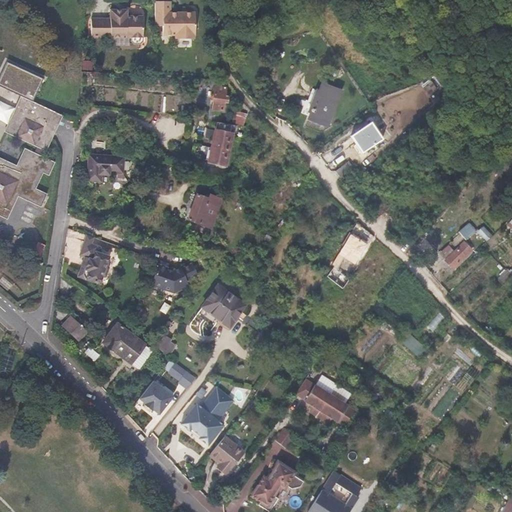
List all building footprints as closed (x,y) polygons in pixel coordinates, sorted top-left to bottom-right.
[(170,1),(155,1),(155,27),(162,27),(162,35),(175,35),(175,39),(194,39),(194,35),(195,35),(195,12),(170,12),(170,1)] [(91,18),(91,38),(130,38),(130,41),(134,44),(140,44),(143,41),(142,15),(127,15),(120,15),(120,9),(110,9),(110,18),(91,18)] [(6,63),(0,77),(0,85),(17,94),(31,101),(42,81),(6,63)] [(242,82),(239,78),(234,71),(233,72),(232,72),(233,74),(236,79),(240,83),(242,82)] [(226,81),(216,80),(215,86),(212,110),(223,112),(224,102),(227,103),(228,97),(225,96),(226,87),(225,87),(226,81)] [(327,126),(341,91),(322,84),(319,91),(317,90),(309,112),(311,112),(308,119),(327,126)] [(55,132),(62,116),(31,101),(21,96),(15,108),(8,124),(4,131),(46,151),(55,132)] [(8,124),(15,108),(0,101),(0,120),(8,124)] [(191,119),(186,151),(192,152),(197,126),(210,128),(211,122),(210,122),(191,119)] [(383,139),(371,122),(350,136),(362,153),(383,139)] [(218,123),(209,163),(224,167),(233,125),(218,123)] [(0,215),(7,219),(13,207),(8,204),(13,194),(18,196),(41,206),(47,194),(35,189),(43,173),(49,175),(54,163),(25,149),(17,166),(0,158),(0,215)] [(124,157),(89,154),(87,181),(101,182),(102,174),(109,175),(109,172),(110,172),(112,172),(114,173),(116,173),(118,173),(120,173),(122,173),(123,173),(124,157)] [(340,178),(354,168),(348,161),(335,171),(340,178)] [(125,181),(122,173),(120,173),(118,173),(116,173),(114,173),(112,172),(110,172),(109,172),(109,175),(109,179),(112,179),(112,182),(121,182),(125,181)] [(13,194),(8,204),(13,207),(18,196),(13,194)] [(207,200),(197,196),(188,219),(211,228),(221,201),(208,196),(207,200)] [(20,220),(28,224),(41,230),(42,230),(49,215),(49,214),(27,204),(26,204),(19,219),(20,220)] [(364,228),(357,223),(338,254),(344,258),(345,256),(356,263),(366,245),(357,240),(364,228)] [(466,239),(476,231),(469,223),(459,232),(466,239)] [(491,236),(483,227),(478,232),(480,235),(481,235),(486,240),(491,236)] [(83,274),(85,279),(99,284),(102,278),(106,276),(109,268),(107,264),(109,256),(101,253),(101,247),(91,244),(94,237),(86,235),(79,254),(85,256),(89,257),(83,274)] [(453,268),(472,250),(464,242),(445,260),(453,268)] [(45,246),(39,243),(32,255),(39,258),(45,246)] [(447,245),(440,252),(444,257),(452,251),(447,245)] [(344,258),(338,254),(333,264),(335,266),(327,276),(327,277),(330,279),(337,270),(344,258)] [(83,274),(89,257),(85,256),(78,276),(85,279),(83,274)] [(186,281),(198,276),(192,263),(181,269),(180,268),(173,271),(171,270),(168,269),(168,268),(158,265),(151,285),(174,293),(189,286),(186,281)] [(349,280),(337,270),(330,279),(343,289),(349,280)] [(511,276),(511,275),(508,271),(500,278),(505,283),(511,276)] [(202,306),(229,327),(245,306),(218,285),(202,306)] [(88,332),(70,316),(61,325),(66,330),(69,332),(79,342),(88,332)] [(152,350),(117,323),(103,342),(138,368),(152,350)] [(298,330),(295,336),(303,341),(307,335),(298,330)] [(170,340),(164,335),(155,347),(157,348),(168,356),(175,346),(169,342),(170,340)] [(415,352),(420,346),(412,340),(408,345),(415,352)] [(175,363),(167,372),(178,381),(186,371),(175,363)] [(195,378),(186,371),(178,381),(177,382),(187,389),(195,378)] [(351,394),(322,375),(315,385),(331,395),(345,404),(351,394)] [(317,416),(331,395),(315,385),(306,378),(295,394),(305,400),(305,401),(314,407),(311,412),(317,416)] [(153,381),(139,399),(145,403),(144,405),(152,412),(153,410),(159,414),(173,396),(153,381)] [(218,387),(214,392),(229,405),(235,400),(218,387)] [(229,405),(214,392),(202,407),(198,403),(181,422),(207,443),(223,423),(218,420),(230,406),(229,405)] [(345,404),(331,395),(317,416),(324,421),(327,415),(344,426),(355,410),(345,404)] [(296,435),(284,427),(274,439),(285,449),(296,435)] [(225,475),(244,452),(225,437),(209,455),(220,464),(217,468),(225,475)] [(303,482),(293,475),(294,473),(279,462),(270,475),(272,476),(270,480),(268,479),(263,476),(250,494),(260,501),(258,505),(268,511),(277,498),(273,495),(282,483),(291,489),(300,487),(303,482)] [(349,511),(359,497),(357,495),(362,488),(335,471),(308,511),(349,511)] [(511,511),(511,494),(511,495),(503,511),(511,511)]
